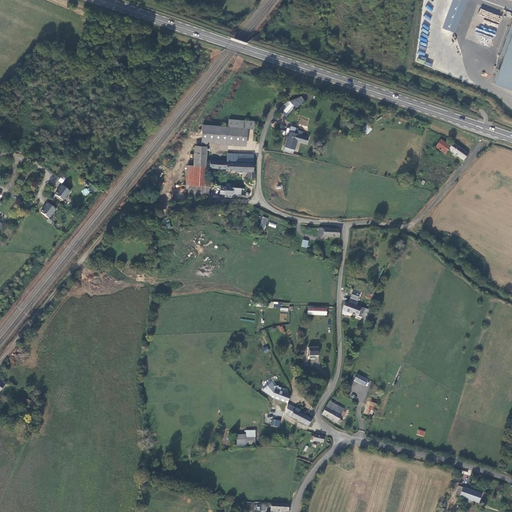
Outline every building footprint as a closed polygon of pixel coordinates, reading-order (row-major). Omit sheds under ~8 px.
[(451,0),(443,29),(456,33),(466,0),(451,0)] [(494,84),(511,90),(511,23),(501,55),(504,56),(494,84)] [(285,113),(289,116),(293,112),(288,108),(285,113)] [(306,127),(308,121),(300,118),(298,124),(306,127)] [(254,129),(254,122),(229,120),(228,127),(247,128),(254,129)] [(245,143),(247,128),(228,127),(202,124),(201,139),(245,143)] [(362,130),(367,134),(372,129),(367,125),(362,130)] [(298,141),(307,145),(309,139),(303,137),(304,133),(298,131),(296,136),(291,134),(289,137),(285,147),(294,151),(298,141)] [(443,150),(447,144),(442,140),(437,147),(443,150)] [(470,154),(452,141),(449,145),(452,147),(450,149),(465,160),(470,154)] [(447,153),(450,149),(452,147),(449,145),(447,144),(443,150),(447,153)] [(208,146),(189,145),(188,159),(207,160),(208,146)] [(229,161),(253,162),(253,155),(229,154),(229,161)] [(186,184),(189,184),(204,186),(207,160),(188,159),(186,184)] [(229,161),(210,160),(209,168),(226,169),(226,171),(248,172),(248,179),(255,179),(255,172),(254,172),(254,163),(253,162),(229,161)] [(204,186),(189,184),(188,195),(208,197),(209,186),(204,186)] [(240,196),(241,188),(229,187),(229,184),(225,184),(225,187),(220,186),(219,194),(224,195),(224,197),(231,198),(232,196),(240,196)] [(55,194),(63,201),(70,192),(62,185),(59,188),(59,189),(55,194)] [(81,192),(86,196),(90,191),(85,187),(81,192)] [(48,219),(56,209),(47,202),(44,206),(45,207),(40,212),(48,219)] [(262,217),(259,226),(265,228),(268,218),(262,217)] [(319,237),(339,239),(340,230),(320,229),(319,237)] [(346,303),(342,312),(343,314),(346,316),(347,312),(365,319),(364,321),(367,323),(372,312),(357,306),(360,298),(353,295),(350,304),(346,303)] [(309,314),(327,314),(328,307),(309,306),(309,314)] [(316,355),(319,355),(319,348),(309,348),(310,359),(316,359),(316,355)] [(367,380),(357,375),(354,381),(364,386),(367,380)] [(271,397),(288,403),(290,396),(282,393),(282,392),(275,389),(271,397)] [(322,414),(329,418),(337,405),(330,401),(322,414)] [(339,419),(344,410),(337,405),(329,418),(340,425),(342,421),(339,419)] [(284,412),(291,416),(291,417),(307,427),(311,420),(299,413),(298,414),(293,411),(286,407),(284,412)] [(279,427),(280,420),(271,419),(270,426),(279,427)] [(255,430),(246,430),(246,434),(246,445),(256,443),(255,430)] [(235,434),(235,447),(246,447),(246,445),(246,434),(235,434)] [(310,436),(309,439),(323,443),(324,437),(314,434),(314,436),(310,436)] [(480,493),(463,488),(460,496),(477,501),(480,493)]
